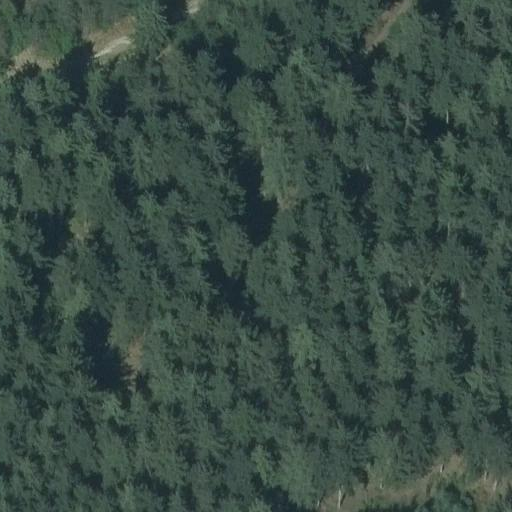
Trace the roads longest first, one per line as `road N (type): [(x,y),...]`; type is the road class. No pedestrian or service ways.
road 1 (track): [(415,0),(45,511)]
road 2 (track): [(196,0),(0,78)]
